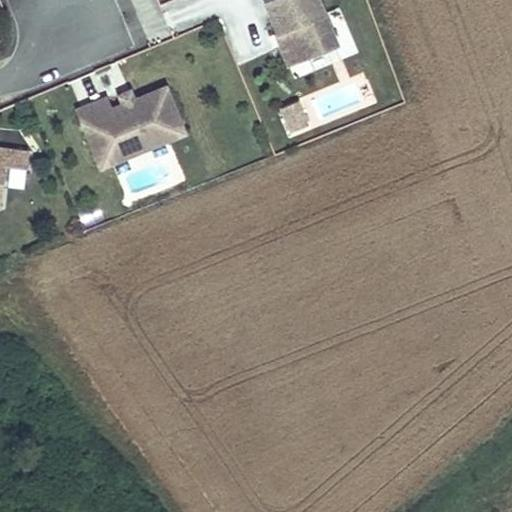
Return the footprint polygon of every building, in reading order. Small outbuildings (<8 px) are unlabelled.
[(158,0),(130,0),(151,44),(174,34),(158,0)] [(284,31),(296,61),(338,43),(320,0),(265,0),(279,33),(284,31)] [(279,33),(276,34),(289,64),(296,61),(284,31),(279,33)] [(297,75),(342,61),(338,48),(292,63),(297,75)] [(110,96),(79,108),(102,166),(138,151),(134,142),(183,123),(168,85),(135,98),(133,93),(124,97),(126,102),(114,106),(110,96)] [(122,93),(124,97),(133,93),(132,89),(122,93)] [(277,108),(288,134),(310,124),(299,98),(277,108)] [(183,123),(134,142),(138,151),(187,132),(183,123)] [(0,184),(3,185),(5,165),(27,167),(29,151),(0,146),(0,184)]
